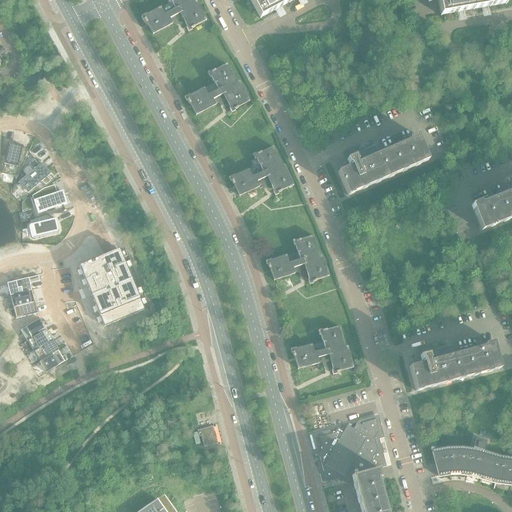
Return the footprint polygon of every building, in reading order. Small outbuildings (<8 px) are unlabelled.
[(172,24),(169,19),(180,13),(187,27),(189,26),(191,29),(195,27),(195,26),(206,20),(196,1),(194,2),(192,0),(169,0),(175,9),(164,15),(161,8),(143,17),(145,19),(144,19),(146,23),(147,23),(153,34),(172,24)] [(250,0),(260,19),(261,18),(275,10),(275,11),(275,10),(282,7),(289,3),(290,3),(289,2),(293,0),(250,0)] [(506,4),(505,0),(437,0),(440,16),(441,16),(441,15),(457,12),(457,13),(457,12),(465,11),(473,10),(474,10),(473,9),(489,7),(490,7),(489,7),(505,4),(506,4)] [(215,105),(213,100),(223,94),(230,107),(230,108),(233,107),(234,110),(238,108),(238,107),(249,101),(239,82),(237,83),(227,64),(215,70),(211,72),(213,75),(211,76),(218,90),(207,96),(204,89),(187,98),(188,100),(187,100),(189,104),(190,104),(196,115),(215,105)] [(44,79),(40,82),(40,83),(45,88),(49,85),(47,82),(44,79)] [(348,195),(413,167),(428,161),(417,136),(409,139),(410,142),(365,161),(358,146),(358,147),(346,152),(348,159),(347,160),(349,165),(350,164),(351,167),(338,172),(348,195)] [(9,142),(2,174),(15,177),(23,146),(9,142)] [(259,186),(257,181),(267,177),(274,190),(273,191),(275,196),(279,194),(278,193),(282,191),(281,191),(293,185),(284,165),(282,166),(273,147),(261,153),(261,152),(257,154),(258,157),(256,158),(263,172),(252,177),(249,170),(231,178),(232,180),(231,180),(233,184),(234,184),(239,196),(259,187),(259,186)] [(33,170),(19,183),(28,193),(41,182),(45,186),(52,181),(48,176),(50,174),(41,163),(40,165),(34,158),(28,164),(33,170)] [(44,188),(32,196),(38,214),(58,207),(67,204),(66,199),(63,190),(54,193),(52,187),(55,186),(54,185),(44,188)] [(481,231),(511,218),(511,191),(480,204),(479,202),(471,205),(481,231)] [(29,226),(29,227),(29,228),(30,234),(31,236),(31,237),(32,238),(32,239),(33,239),(34,239),(54,234),(58,233),(59,233),(59,232),(60,231),(60,230),(57,221),(57,220),(57,219),(56,219),(55,219),(52,220),(48,221),(46,216),(30,221),(31,225),(30,225),(29,226)] [(286,256),(267,262),(268,264),(267,264),(269,268),(270,268),(274,281),(295,274),(295,273),(293,268),(304,265),(309,279),(311,279),(312,282),(316,281),(316,280),(329,276),(322,255),(319,256),(313,236),(300,240),(300,239),(296,240),(296,241),(297,244),(295,245),(300,260),(288,263),(286,256)] [(118,245),(77,262),(102,324),(143,307),(118,245)] [(38,275),(7,283),(10,296),(32,291),(30,283),(39,281),(38,275)] [(32,291),(10,296),(13,307),(34,302),(32,291)] [(34,302),(13,307),(16,319),(37,313),(34,302)] [(40,320),(21,331),(27,341),(46,330),(40,320)] [(317,358),(324,356),(329,355),(333,370),(335,369),(336,373),(340,372),(340,371),(353,367),(347,346),(345,347),(339,327),(326,330),(326,329),(322,330),(323,334),(321,335),(325,350),(313,353),(311,345),(292,350),(293,352),(292,352),(293,357),(294,356),(298,369),(319,364),(317,358)] [(27,341),(24,343),(24,344),(26,343),(32,352),(30,353),(33,352),(52,340),(46,330),(27,341)] [(52,340),(33,352),(39,362),(58,351),(52,340)] [(416,391),(500,369),(492,342),(484,345),(485,347),(437,359),(433,344),(433,345),(420,348),(422,355),(420,356),(421,361),(423,361),(423,363),(409,367),(416,391)] [(58,351),(39,362),(46,373),(67,360),(64,355),(62,357),(58,351)] [(379,431),(376,419),(362,423),(361,425),(357,423),(353,429),(364,435),(368,429),(372,431),(376,430),(379,431)] [(356,455),(363,444),(367,437),(364,435),(353,429),(347,425),(344,431),(336,444),(341,447),(334,459),(336,460),(331,469),(337,472),(344,476),(351,464),(357,462),(360,458),(356,455)] [(217,443),(213,426),(198,431),(199,436),(202,436),(205,447),(217,443)] [(334,459),(341,447),(336,444),(344,431),(337,428),(334,433),(319,437),(323,448),(321,451),(334,459)] [(377,450),(374,438),(379,431),(376,430),(372,431),(368,429),(364,435),(367,437),(363,444),(376,452),(377,450)] [(478,475),(486,454),(487,451),(483,450),(485,441),(476,439),(473,447),(476,448),(476,451),(471,473),(471,476),(477,478),(478,475)] [(370,463),(376,452),(363,444),(356,455),(360,458),(370,463)] [(449,475),(447,449),(446,446),(432,449),(432,452),(439,477),(449,475)] [(460,474),(461,449),(462,446),(446,446),(447,449),(449,475),(460,474)] [(471,473),(476,451),(476,448),(473,447),(462,446),(461,449),(460,474),(471,476),(471,473)] [(331,469),(336,460),(334,459),(321,451),(318,456),(325,479),(335,476),(337,472),(331,469)] [(495,480),(500,458),(501,455),(487,451),(486,454),(478,475),(477,478),(494,483),(495,483),(495,480)] [(510,485),(511,460),(511,456),(501,455),(500,458),(495,480),(495,483),(501,484),(510,485)] [(387,511),(378,478),(380,477),(378,469),(352,476),(361,511),(387,511)] [(176,511),(164,494),(138,511),(176,511)]
